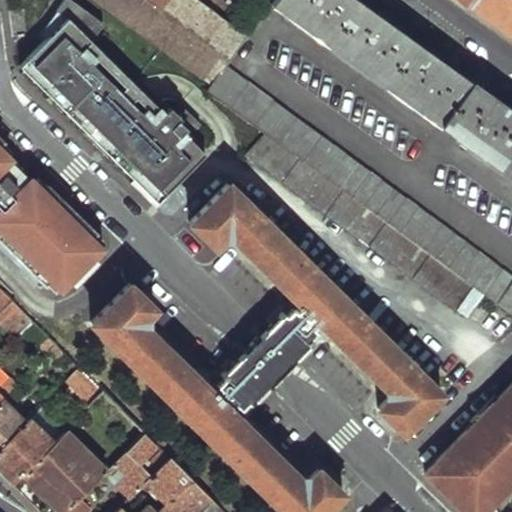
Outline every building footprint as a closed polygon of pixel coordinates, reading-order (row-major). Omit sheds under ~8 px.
[(101,0),(165,47),(198,3),(193,0),(101,0)] [(511,110),(358,0),(275,0),(272,4),(511,177),(511,110)] [(460,0),(472,9),(477,0),(460,0)] [(511,1),(495,25),(511,37),(511,1)] [(198,3),(165,47),(210,80),(213,83),(225,67),(246,39),(198,3)] [(46,52),(23,74),(34,85),(122,171),(144,149),(148,154),(186,114),(162,89),(124,127),(108,111),(110,109),(107,107),(116,99),(97,79),(87,89),(69,71),(107,34),(83,8),(42,48),(46,52)] [(213,83),(208,90),(214,94),(511,311),(511,276),(225,67),(213,83)] [(511,336),(511,311),(214,94),(194,119),(243,159),(248,154),(506,344),(511,336)] [(0,238),(47,286),(49,284),(57,292),(62,287),(63,289),(103,250),(101,248),(105,243),(97,235),(99,233),(50,185),(48,186),(41,179),(36,183),(8,155),(13,150),(5,142),(6,141),(0,134),(0,238)] [(215,173),(182,141),(151,174),(183,206),(215,173)] [(229,183),(190,222),(215,246),(225,235),(233,236),(299,301),(297,303),(300,305),(297,308),(295,307),(288,314),(284,310),(271,324),(299,354),(313,340),(310,336),(317,330),(314,327),(319,321),(389,390),(389,397),(379,408),(404,432),(443,394),(229,183)] [(130,283),(92,321),(284,511),(324,511),(344,492),(319,466),(308,477),(299,477),(231,409),(236,403),(240,407),(246,400),(250,403),(264,389),(236,360),(222,374),(225,377),(217,384),(220,386),(215,392),(145,323),(144,317),(155,307),(131,283),(130,283)] [(15,301),(0,315),(0,320),(13,334),(10,338),(15,344),(37,323),(15,301)] [(271,324),(236,360),(264,389),(299,354),(271,324)] [(51,338),(42,347),(49,354),(58,345),(51,338)] [(83,370),(71,381),(92,403),(94,401),(105,391),(83,370)] [(511,383),(426,472),(466,511),(498,511),(511,498),(511,383)] [(105,391),(94,401),(107,416),(103,419),(131,448),(147,433),(105,391)] [(4,397),(0,401),(0,448),(29,421),(4,397)] [(29,421),(0,448),(0,470),(4,474),(12,482),(25,470),(54,441),(32,418),(29,421)] [(54,441),(25,470),(55,500),(42,511),(65,511),(80,498),(107,472),(109,470),(68,427),(54,441)] [(109,470),(107,472),(132,497),(146,483),(172,458),(165,451),(152,464),(146,458),(160,445),(147,433),(131,448),(109,470)] [(172,458),(146,483),(167,505),(194,480),(172,458)] [(160,511),(204,511),(216,502),(194,480),(167,505),(160,511)] [(80,498),(65,511),(87,511),(91,509),(80,498)] [(204,511),(225,511),(216,502),(204,511)]
